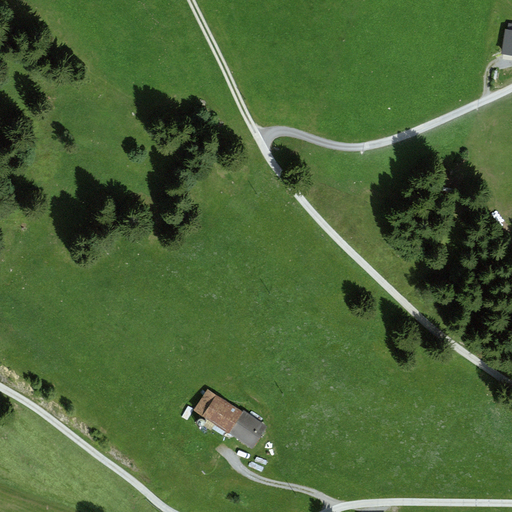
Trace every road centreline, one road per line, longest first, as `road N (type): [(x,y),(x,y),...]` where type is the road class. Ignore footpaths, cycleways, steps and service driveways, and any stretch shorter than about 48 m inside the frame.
road 1 (unclassified): [(511,384),(335,236),(257,139)]
road 2 (track): [(511,89),(357,147),(294,130),(257,139)]
road 3 (unclassified): [(178,511),(0,389)]
road 4 (unclassified): [(511,502),(414,499),(332,511)]
road 5 (track): [(228,452),(246,473),(377,502)]
road 6 (unclassified): [(190,0),(257,139)]
